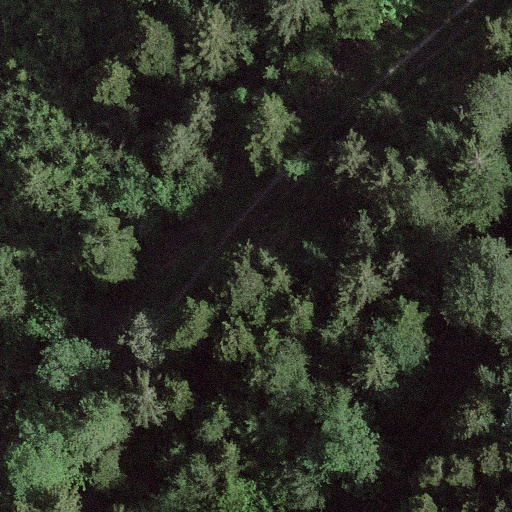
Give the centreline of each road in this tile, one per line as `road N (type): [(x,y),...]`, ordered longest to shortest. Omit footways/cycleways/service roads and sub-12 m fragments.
road 1 (track): [(500,0),(365,117),(3,511)]
road 2 (track): [(511,328),(374,511)]
